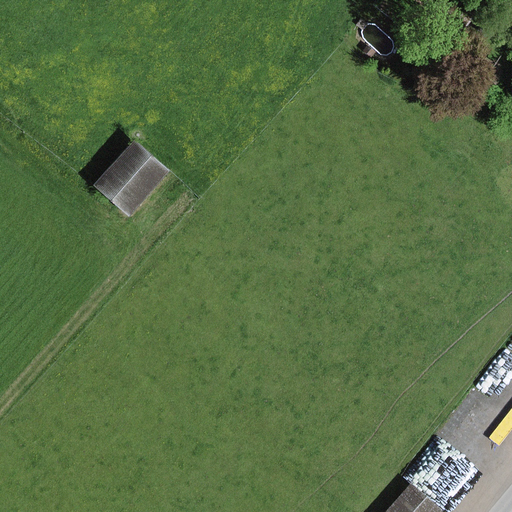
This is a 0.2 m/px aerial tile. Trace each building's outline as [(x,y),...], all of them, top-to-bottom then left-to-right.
[(472,0),(456,0),(444,15),(461,31),(481,7),(472,0)] [(369,49),(363,56),(368,61),(374,53),(369,49)] [(472,92),(475,82),(461,79),(458,89),(472,92)] [(164,171),(130,142),(91,186),(125,216),(164,171)] [(438,511),(408,485),(383,511),(438,511)]
